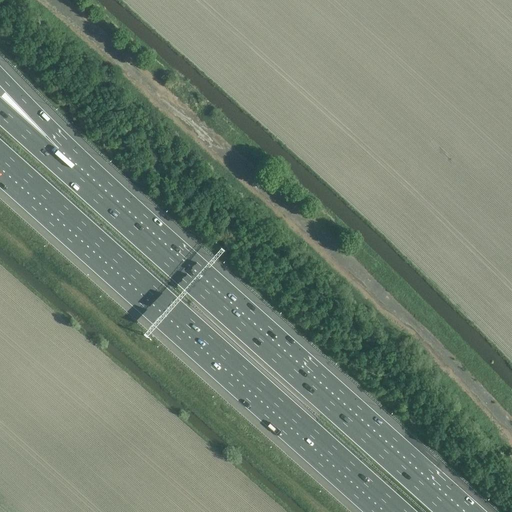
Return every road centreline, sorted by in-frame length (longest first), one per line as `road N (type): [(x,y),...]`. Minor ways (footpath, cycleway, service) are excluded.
road 1 (motorway): [(455,511),(51,150)]
road 2 (motorway): [(0,162),(392,511)]
